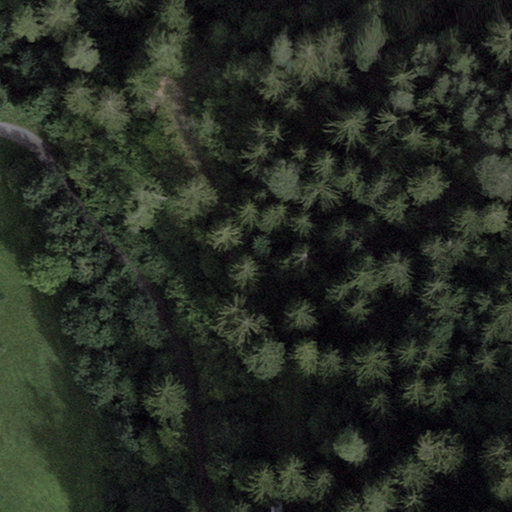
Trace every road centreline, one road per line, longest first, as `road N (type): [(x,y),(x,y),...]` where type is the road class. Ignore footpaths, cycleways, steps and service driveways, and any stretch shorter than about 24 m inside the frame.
road 1 (track): [(294,511),(287,436),(293,345),(274,289),(189,143),(181,106),(190,81),(217,60),(299,48),(400,0)]
road 2 (track): [(0,127),(38,142),(89,231),(162,311),(179,346),(215,511)]
